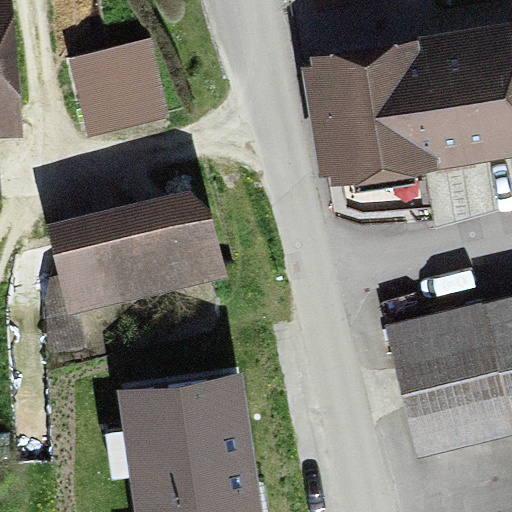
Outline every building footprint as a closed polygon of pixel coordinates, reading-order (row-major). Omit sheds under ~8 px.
[(147,37),(75,53),(92,128),(164,112),(147,37)] [(408,45),(306,62),(323,169),(343,166),(344,162),(420,150),(423,153),(437,150),(439,164),(468,159),(466,146),(511,138),(511,38),(409,55),(408,45)] [(0,106),(22,106),(19,71),(0,72),(0,106)] [(193,209),(55,243),(70,303),(208,270),(193,209)] [(511,295),(390,325),(418,443),(511,420),(511,295)] [(257,511),(237,373),(129,388),(146,511),(257,511)]
